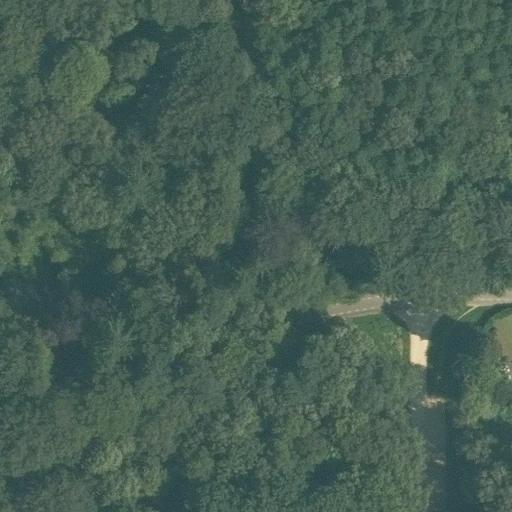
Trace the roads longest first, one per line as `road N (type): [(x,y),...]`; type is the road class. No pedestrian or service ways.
road 1 (unclassified): [(0,395),(329,310),(511,294)]
road 2 (track): [(418,429),(421,296)]
